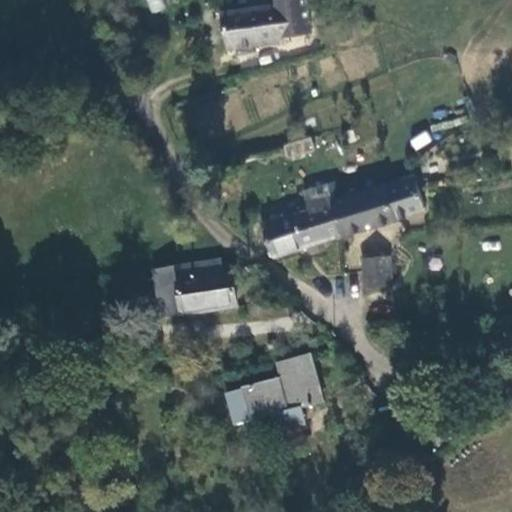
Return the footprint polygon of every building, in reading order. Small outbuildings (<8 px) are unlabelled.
[(146,0),(151,14),(165,9),(162,0),(146,0)] [(295,0),(243,7),(252,42),(305,35),(305,32),(334,27),(329,0),(295,0)] [(442,209),(432,174),(403,182),(415,218),(442,209)] [(291,255),(359,236),(348,200),(343,182),(318,189),(324,207),(308,212),(285,220),(280,221),(291,255)] [(359,236),(415,218),(403,182),(348,200),(359,236)] [(381,257),(383,285),(411,284),(407,256),(381,257)] [(242,264),(176,272),(181,315),(257,306),(253,276),(243,277),(242,264)] [(120,359),(118,343),(81,346),(83,363),(120,359)] [(343,404),(334,357),(302,363),(305,378),(265,387),(271,418),(301,412),(343,404)] [(448,423),(438,391),(421,392),(433,428),(448,423)] [(479,423),(476,401),(452,405),(455,427),(479,423)]
